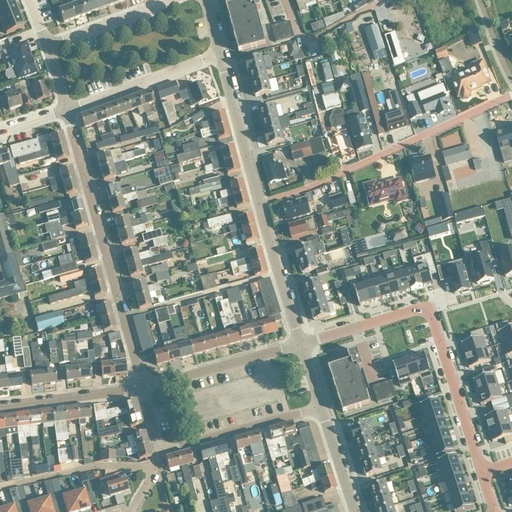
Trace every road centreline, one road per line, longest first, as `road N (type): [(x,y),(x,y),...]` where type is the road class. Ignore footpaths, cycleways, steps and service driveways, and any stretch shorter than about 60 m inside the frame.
road 1 (residential): [(300,345),(427,310),(482,473)]
road 2 (residential): [(142,386),(66,110)]
road 3 (residential): [(258,201),(323,182),(511,94)]
road 4 (residential): [(320,407),(161,451)]
road 5 (residential): [(142,386),(300,345)]
road 6 (residential): [(66,110),(218,54)]
road 7 (residential): [(258,201),(218,54)]
road 8 (residential): [(300,345),(258,201)]
road 9 (residential): [(0,407),(142,386)]
road 10 (residential): [(46,45),(172,0)]
